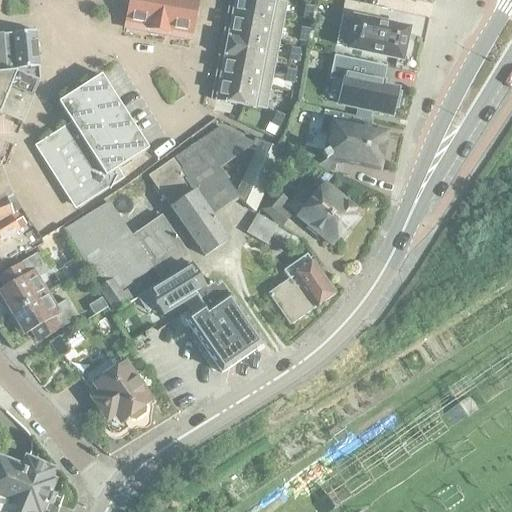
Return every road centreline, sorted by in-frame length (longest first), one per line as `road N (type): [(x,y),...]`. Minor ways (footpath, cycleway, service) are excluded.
road 1 (tertiary): [(114,497),(175,441),(337,332),(385,267),(437,155)]
road 2 (tertiary): [(511,0),(442,125),(437,155)]
road 3 (residential): [(114,497),(0,370)]
road 4 (residential): [(122,47),(168,123),(188,110),(196,60)]
road 5 (tertiary): [(437,155),(464,132),(511,54)]
